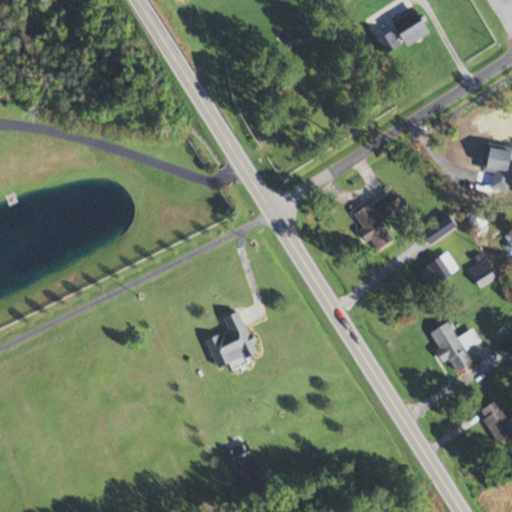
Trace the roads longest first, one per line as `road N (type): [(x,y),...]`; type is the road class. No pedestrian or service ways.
road 1 (primary): [(459,511),(136,0)]
road 2 (residential): [(270,213),(0,346)]
road 3 (residential): [(270,213),(511,57)]
road 4 (residential): [(73,131),(189,170),(238,162)]
